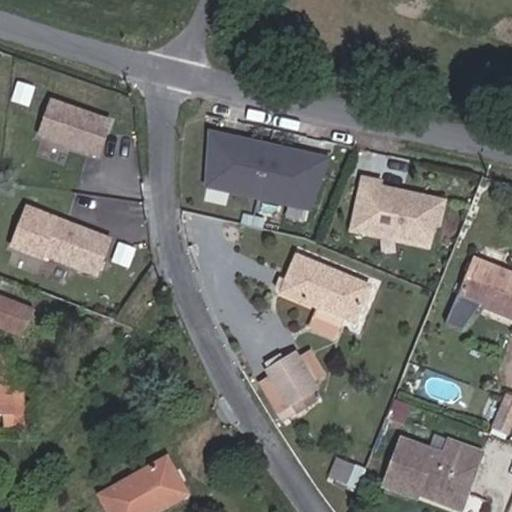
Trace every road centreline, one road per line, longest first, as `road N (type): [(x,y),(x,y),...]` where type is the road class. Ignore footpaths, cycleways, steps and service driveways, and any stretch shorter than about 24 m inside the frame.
road 1 (residential): [(178,74),(167,132),(174,245),(248,413),(324,511)]
road 2 (tertiary): [(178,74),(511,152)]
road 3 (tertiary): [(0,22),(178,74)]
